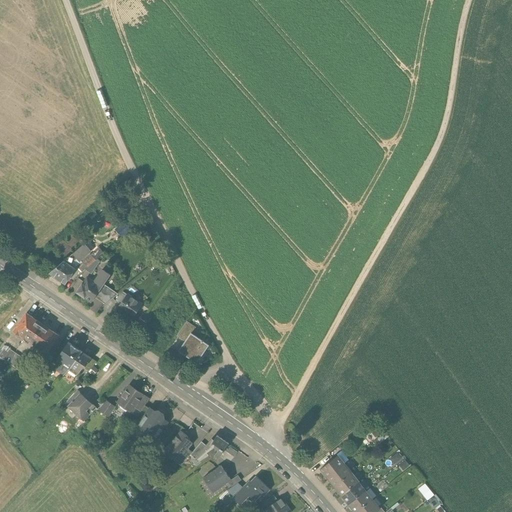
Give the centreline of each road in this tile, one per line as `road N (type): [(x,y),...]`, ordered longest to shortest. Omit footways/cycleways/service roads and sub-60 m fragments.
road 1 (track): [(276,430),(437,148),(468,0)]
road 2 (secondary): [(0,264),(264,447),(329,511)]
